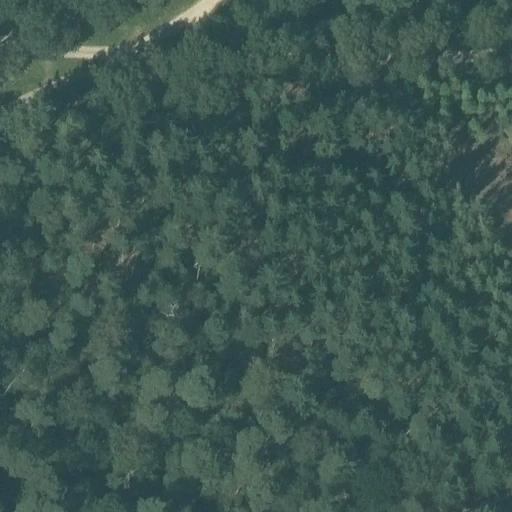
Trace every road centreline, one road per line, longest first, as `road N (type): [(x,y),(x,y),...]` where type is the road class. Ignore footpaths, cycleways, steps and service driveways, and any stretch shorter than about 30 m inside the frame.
road 1 (track): [(93,59),(511,52)]
road 2 (track): [(93,59),(210,0)]
